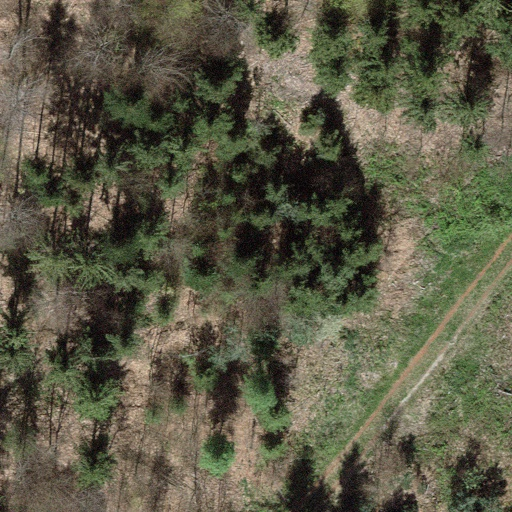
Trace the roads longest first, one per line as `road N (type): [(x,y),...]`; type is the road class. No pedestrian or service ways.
road 1 (track): [(511,250),(296,511)]
road 2 (track): [(0,384),(306,499)]
